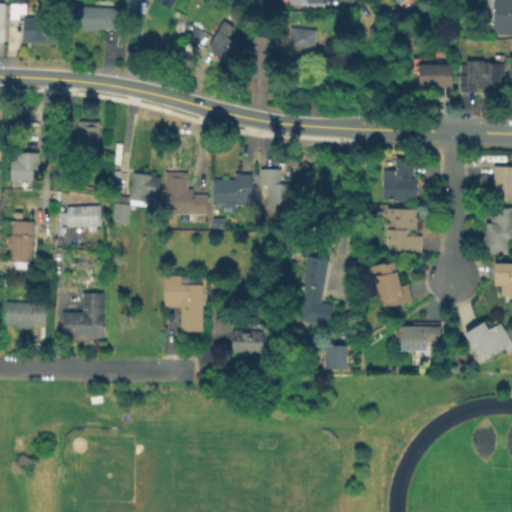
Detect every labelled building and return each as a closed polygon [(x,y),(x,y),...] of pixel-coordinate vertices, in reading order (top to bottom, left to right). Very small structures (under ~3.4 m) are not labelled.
[(176,0),(171,10),(154,0),(176,0)] [(325,0),(325,10),(307,10),(306,5),(288,6),(288,0),(325,0)] [(511,0),(511,35),(494,35),(495,0),(511,0)] [(56,22),(55,46),(23,44),(24,21),(10,20),(10,4),(27,5),(27,18),(34,19),(34,22),(56,22)] [(122,9),(122,30),(100,30),(100,32),(78,31),(79,7),(122,9)] [(238,44),(229,59),(222,55),(220,57),(213,52),(215,50),(209,46),(224,22),(234,28),(228,38),(238,44)] [(382,33),(374,39),(369,30),(376,25),(382,33)] [(205,31),(197,46),(188,41),(195,26),(205,31)] [(318,31),(316,58),(298,57),(299,51),(291,50),(292,29),(318,31)] [(278,37),(277,78),(251,78),(252,36),(278,37)] [(484,64),(506,64),(506,74),(501,74),(501,86),(478,86),(478,92),(460,92),(460,65),(467,65),(467,62),(484,62),(484,64)] [(453,65),(453,87),(421,87),(421,65),(453,65)] [(30,130),(9,131),(9,107),(29,107),(30,130)] [(100,124),(100,152),(73,152),(74,141),(78,141),(79,123),(100,124)] [(63,150),(63,161),(55,160),(56,150),(63,150)] [(40,153),(40,164),(38,164),(38,171),(34,171),(33,189),(11,189),(12,160),(18,160),(18,152),(40,153)] [(383,201),(383,159),(419,159),(418,201),(383,201)] [(76,162),(76,179),(58,179),(59,161),(76,162)] [(511,167),(511,201),(494,201),(496,167),(511,167)] [(294,184),(294,212),(268,211),(269,186),(261,186),(262,169),(283,169),(283,172),(292,172),(292,183),(294,184)] [(207,194),(207,215),(165,215),(165,172),(187,173),(187,188),(193,188),(193,194),(207,194)] [(132,207),(130,206),(131,201),(128,201),(133,174),(149,176),(150,173),(155,174),(155,179),(162,180),(158,200),(148,199),(147,209),(132,207)] [(253,176),(252,187),(257,188),(257,206),(213,206),(213,180),(235,181),(235,174),(244,174),(244,176),(253,176)] [(130,206),(132,207),(129,225),(113,222),(117,203),(130,206)] [(101,205),(102,225),(101,226),(67,227),(67,225),(60,225),(59,212),(67,212),(67,207),(101,205)] [(511,208),(511,243),(510,243),(510,255),(487,254),(487,224),(492,225),(492,208),(511,208)] [(423,237),(422,254),(386,252),(387,209),(417,210),(416,236),(423,237)] [(224,229),(212,229),(212,220),(224,219),(224,229)] [(35,222),(34,263),(12,262),(13,221),(35,222)] [(331,261),(323,303),(335,306),(330,328),(299,322),(303,301),(297,301),(300,285),(305,285),(309,257),(331,261)] [(396,263),(402,287),(409,285),(413,302),(383,309),(376,280),(374,281),(370,267),(385,264),(386,265),(396,263)] [(511,264),(511,297),(502,297),(502,289),(496,288),(497,264),(511,264)] [(205,286),(204,333),(182,333),(182,309),(165,308),(166,277),(184,277),(183,286),(205,286)] [(104,295),(104,340),(63,339),(63,314),(83,314),(83,294),(104,295)] [(47,305),(46,327),(6,325),(7,303),(47,305)] [(263,326),(260,356),(249,355),(249,358),(241,358),(241,356),(233,355),(236,318),(256,319),(256,325),(263,326)] [(485,323),(490,331),(500,324),(511,342),(511,344),(483,364),(465,336),(485,323)] [(442,328),(442,344),(428,344),(428,353),(402,352),(402,328),(442,328)] [(347,348),(346,371),(325,370),(325,347),(347,348)]
